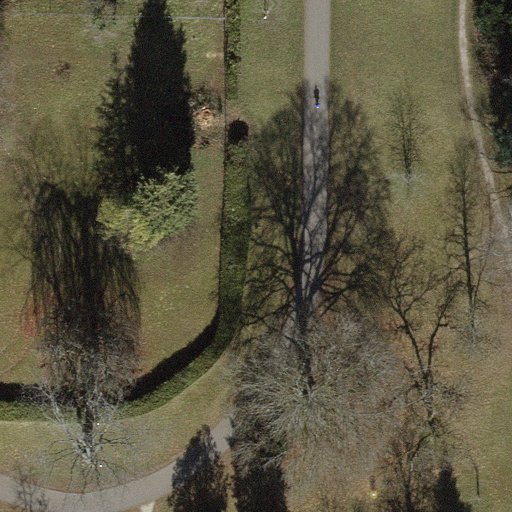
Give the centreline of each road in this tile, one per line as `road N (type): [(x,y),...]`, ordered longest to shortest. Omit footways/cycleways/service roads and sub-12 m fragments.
road 1 (track): [(254,424),(354,332),(511,217)]
road 2 (track): [(468,0),(467,80),(511,256)]
